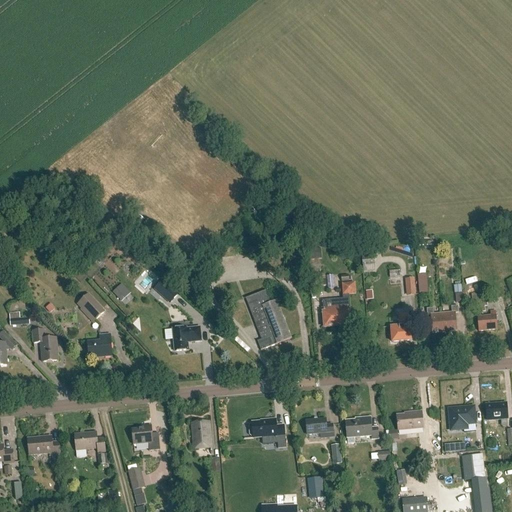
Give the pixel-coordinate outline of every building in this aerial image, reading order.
[(447,248),(467,243),(466,237),(446,242),(447,248)] [(326,287),(325,279),(310,281),(310,288),(326,287)] [(416,296),(414,279),(405,280),(406,297),(416,296)] [(355,296),(354,285),(341,287),(343,301),(323,303),(324,313),(322,313),(323,329),(350,327),(347,297),(355,296)] [(125,300),(132,294),(125,286),(118,292),(125,300)] [(291,340),(272,289),(245,300),(261,341),(257,343),(260,352),(291,340)] [(105,312),(86,293),(76,302),(82,308),(80,310),(93,324),(105,312)] [(177,295),(165,303),(169,309),(182,301),(177,295)] [(486,307),(486,297),(476,297),(476,313),(485,313),(484,307),(486,307)] [(443,316),(444,334),(457,333),(455,315),(458,315),(457,308),(451,308),(451,315),(443,316)] [(444,334),(443,316),(434,317),(433,310),(426,311),(427,318),(430,317),(432,335),(444,334)] [(497,331),(495,313),(489,313),(490,317),(476,318),(478,333),(497,331)] [(408,328),(407,314),(397,315),(398,328),(390,329),(391,345),(410,343),(409,327),(408,328)] [(201,343),(200,329),(186,330),(186,329),(172,330),(174,353),(188,352),(187,344),(201,343)] [(44,341),(43,332),(32,333),(33,346),(40,345),(41,364),(58,363),(55,340),(44,341)] [(16,348),(2,334),(0,335),(0,340),(4,345),(0,345),(0,368),(6,368),(5,352),(11,352),(16,348)] [(111,358),(109,336),(99,337),(100,343),(87,344),(89,360),(111,358)] [(508,427),(506,406),(486,407),(487,421),(501,420),(501,427),(508,427)] [(474,408),(448,410),(450,428),(463,427),(463,422),(475,421),(474,408)] [(423,430),(422,413),(407,414),(408,416),(396,418),(397,432),(423,430)] [(371,430),(370,419),(361,420),(362,422),(346,423),(347,439),(371,437),(372,440),(378,440),(377,430),(371,430)] [(276,428),(276,421),(265,422),(265,423),(252,425),(252,427),(250,427),(249,428),(250,437),(251,438),(253,438),(253,440),(272,438),(273,443),(285,442),(284,427),(276,428)] [(326,427),(325,421),(306,423),(307,437),(326,435),(327,439),(334,439),(332,426),(326,427)] [(211,449),(209,423),(191,424),(193,451),(211,449)] [(153,435),(152,427),(142,427),(142,429),(131,430),(133,446),(148,445),(149,452),(160,451),(159,434),(153,435)] [(96,441),(96,435),(74,437),(76,453),(97,451),(98,455),(105,454),(104,440),(96,441)] [(51,446),(51,439),(27,442),(29,457),(50,455),(50,457),(60,456),(59,445),(51,446)] [(3,454),(2,447),(0,446),(0,464),(4,464),(5,466),(13,465),(12,453),(3,454)] [(341,463),(339,446),(331,446),(332,464),(341,463)] [(391,465),(390,452),(378,453),(378,462),(382,461),(382,466),(391,465)] [(110,464),(109,454),(98,455),(98,465),(110,464)] [(211,472),(220,471),(219,458),(210,459),(211,472)] [(145,488),(140,469),(127,472),(136,507),(145,504),(141,489),(145,488)] [(326,503),(323,478),(307,480),(309,500),(318,499),(318,503),(326,503)] [(23,500),(21,483),(14,484),(15,501),(23,500)] [(427,511),(426,499),(402,501),(403,511),(427,511)]
